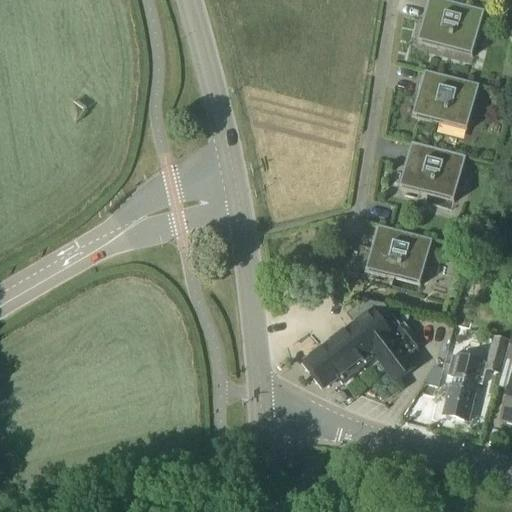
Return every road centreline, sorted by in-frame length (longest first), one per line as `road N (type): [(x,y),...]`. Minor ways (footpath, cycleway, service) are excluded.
road 1 (tertiary): [(511,473),(288,420)]
road 2 (residential): [(391,0),(359,211)]
road 3 (secondary): [(261,418),(240,217)]
road 4 (residential): [(229,162),(143,202),(84,255)]
road 5 (secondary): [(229,162),(187,0)]
road 6 (residential): [(84,255),(240,217)]
